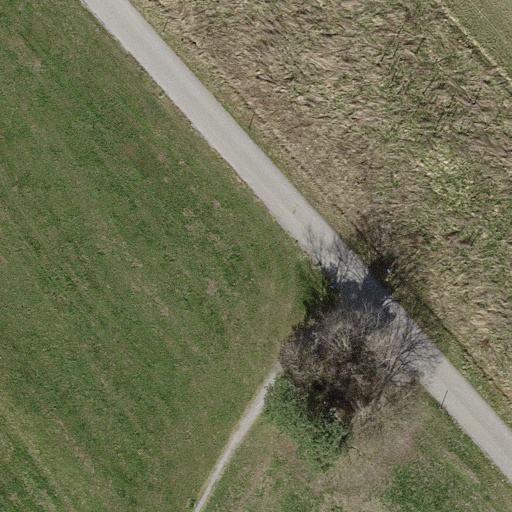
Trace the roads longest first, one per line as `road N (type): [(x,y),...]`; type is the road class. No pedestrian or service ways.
road 1 (track): [(356,280),(106,0)]
road 2 (track): [(511,455),(356,280)]
